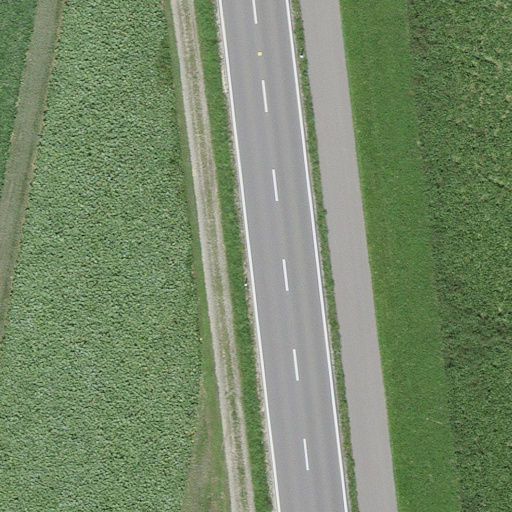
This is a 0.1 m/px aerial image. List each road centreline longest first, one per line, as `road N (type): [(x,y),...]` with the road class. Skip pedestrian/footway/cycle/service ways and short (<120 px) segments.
road 1 (track): [(251,511),(192,0)]
road 2 (secondary): [(313,511),(254,0)]
